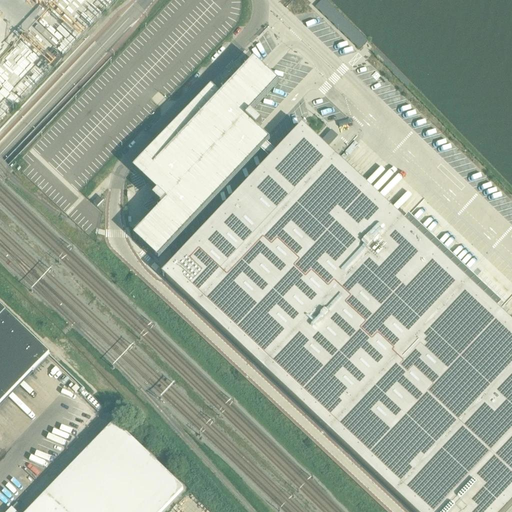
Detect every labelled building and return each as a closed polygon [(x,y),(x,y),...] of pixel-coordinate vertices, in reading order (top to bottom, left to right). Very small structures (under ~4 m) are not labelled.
[(322,0),(319,3),(315,8),(339,31),(360,51),(364,46),(368,42),(324,0),(322,0)] [(50,64),(54,67),(61,60),(57,56),(50,64)] [(277,81),(253,59),(237,77),(220,95),(216,91),(210,86),(133,169),(168,201),(134,237),(156,258),(258,149),(264,143),(266,140),(242,118),(277,81)] [(250,115),(245,120),(256,130),(261,125),(250,115)] [(168,269),(161,276),(168,282),(212,324),(255,365),(303,410),(351,455),(400,502),(411,511),(505,511),(511,505),(511,325),(510,324),(498,312),(471,287),(432,250),(403,223),(369,191),(336,160),(326,150),(324,148),(302,127),(288,142),(276,154),(275,155),(271,160),(260,171),(235,199),(189,247),(168,269)] [(331,131),(322,140),(327,145),(324,148),(326,150),(338,137),(331,131)] [(264,143),(258,149),(271,160),(276,154),(264,143)] [(157,194),(152,200),(161,208),(166,203),(157,194)] [(103,201),(100,197),(93,204),(97,207),(103,201)] [(0,405),(49,355),(0,307),(0,405)] [(46,494),(28,511),(161,511),(183,490),(114,424),(46,494)]
